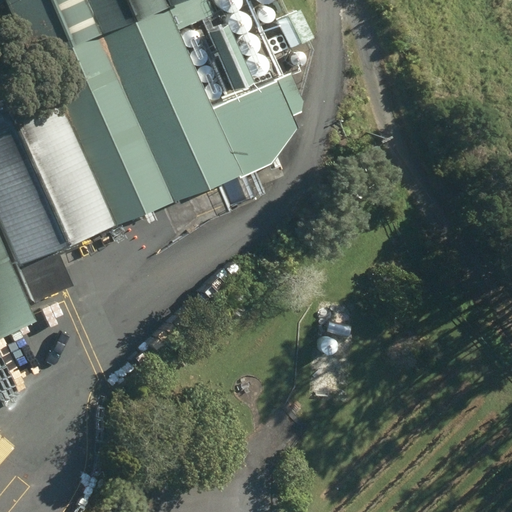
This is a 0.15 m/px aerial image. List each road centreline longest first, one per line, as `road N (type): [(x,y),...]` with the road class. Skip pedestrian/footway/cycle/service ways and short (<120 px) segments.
road 1 (track): [(26,511),(56,457),(62,409),(108,324),(279,204),(315,139),(327,0)]
road 2 (track): [(343,0),(438,217),(511,305)]
